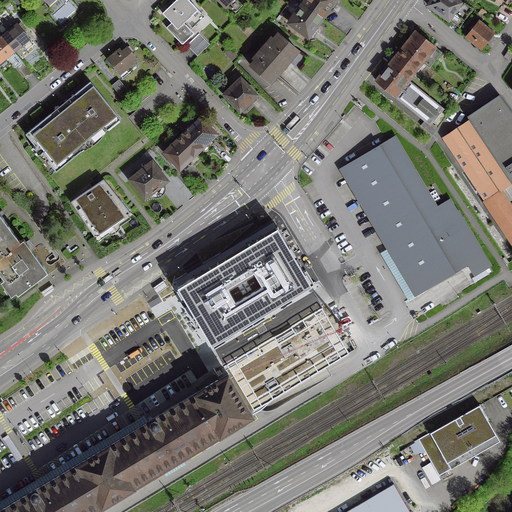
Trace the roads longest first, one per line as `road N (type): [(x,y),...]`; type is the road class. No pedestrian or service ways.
road 1 (tertiary): [(0,366),(265,171)]
road 2 (primary): [(239,511),(511,357)]
road 3 (tertiary): [(265,171),(309,126),(397,0)]
road 4 (residential): [(129,20),(265,171)]
road 5 (residential): [(265,171),(361,340)]
road 6 (residential): [(129,20),(0,131)]
road 7 (unknown): [(166,320),(299,231)]
road 8 (residential): [(511,38),(488,67),(406,0)]
